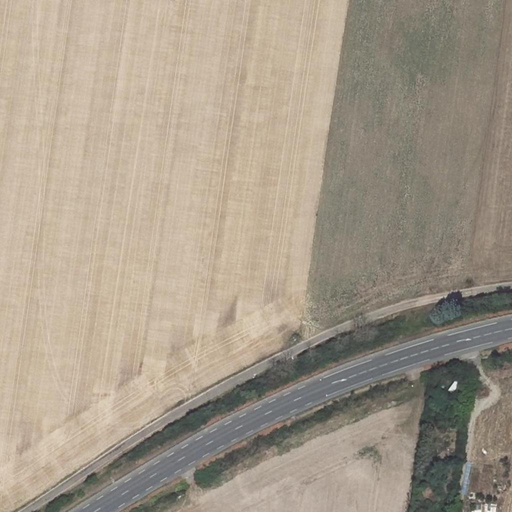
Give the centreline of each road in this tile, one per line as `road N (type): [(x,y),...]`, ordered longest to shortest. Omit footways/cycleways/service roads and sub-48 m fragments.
road 1 (unclassified): [(511,285),(410,304),(318,337),(162,420),(22,511)]
road 2 (secondary): [(511,326),(331,382),(94,511)]
